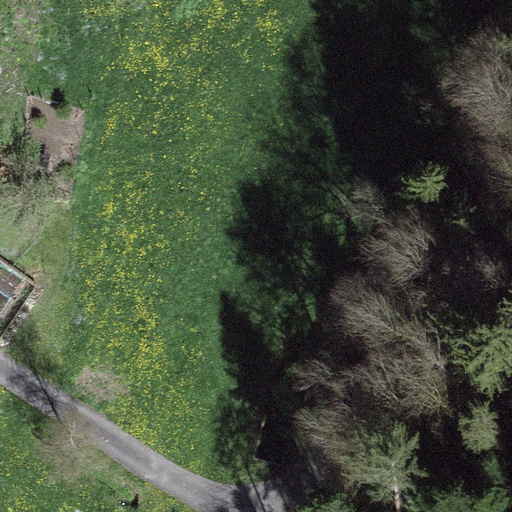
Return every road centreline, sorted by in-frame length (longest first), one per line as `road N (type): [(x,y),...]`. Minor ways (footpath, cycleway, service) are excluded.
road 1 (unclassified): [(278,511),(511,142)]
road 2 (track): [(244,511),(152,466),(0,366)]
